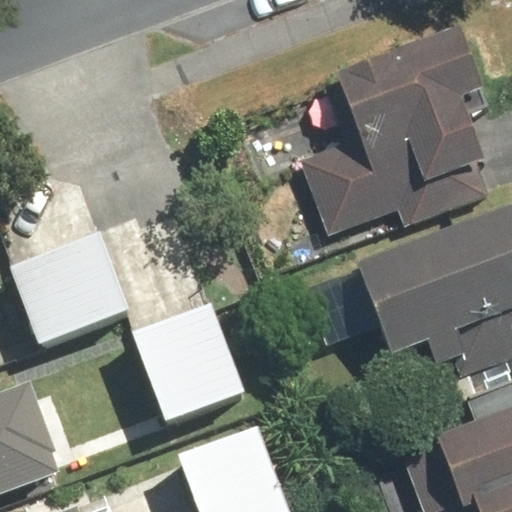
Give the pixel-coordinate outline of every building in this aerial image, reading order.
[(375,145),(310,168),(336,240),(401,216),(406,231),(497,198),(486,166),(504,160),(483,103),(500,97),(476,32),(351,78),(375,145)] [(203,319),(169,225),(109,247),(88,189),(0,221),(0,258),(34,351),(139,312),(149,338),(134,343),(167,432),(249,402),(217,315),(203,319)] [(438,344),(446,366),(469,358),(475,375),(511,361),(511,214),(369,266),(402,357),(438,344)] [(0,504),(76,479),(46,392),(0,408),(0,504)] [(511,511),(511,392),(475,407),(484,431),(452,442),(475,502),(492,496),(498,511),(511,511)] [(287,511),(257,436),(181,467),(199,511),(287,511)]
